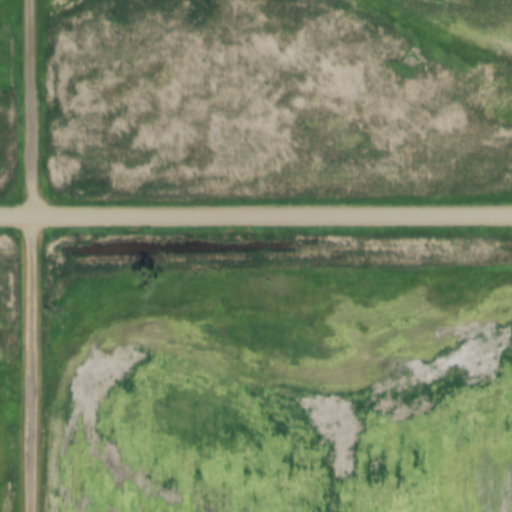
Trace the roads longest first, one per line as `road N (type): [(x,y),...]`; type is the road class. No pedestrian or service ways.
road 1 (residential): [(511,217),(0,216)]
road 2 (track): [(32,511),(32,0)]
